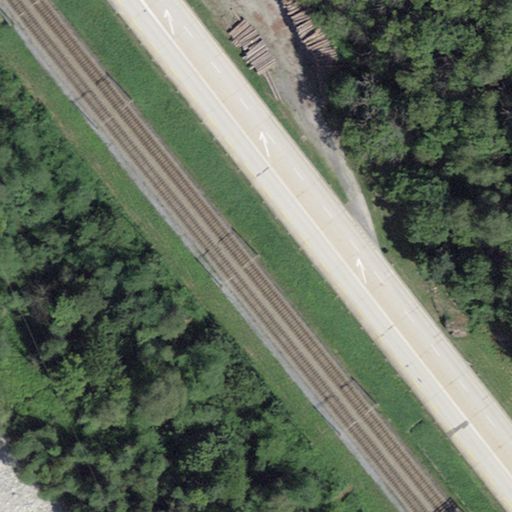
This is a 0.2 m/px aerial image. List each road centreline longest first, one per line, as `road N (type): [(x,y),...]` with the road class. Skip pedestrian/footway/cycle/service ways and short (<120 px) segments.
road 1 (primary): [(511,467),(145,0)]
road 2 (track): [(362,275),(356,191),(330,129),(232,0)]
